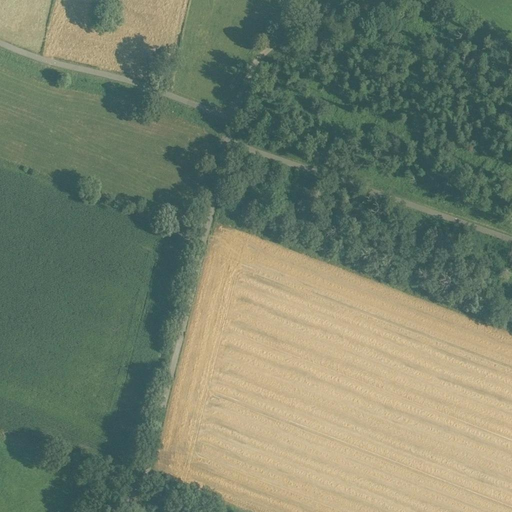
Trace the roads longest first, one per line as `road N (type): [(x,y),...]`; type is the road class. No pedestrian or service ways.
road 1 (track): [(140,484),(226,143)]
road 2 (track): [(226,143),(511,241)]
road 3 (track): [(232,116),(0,45)]
road 4 (track): [(232,116),(264,52),(386,0)]
